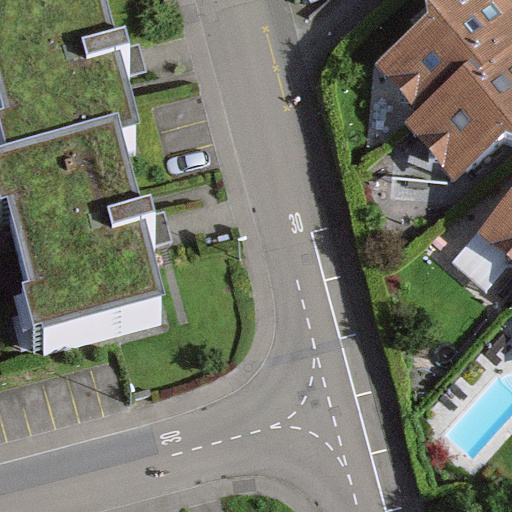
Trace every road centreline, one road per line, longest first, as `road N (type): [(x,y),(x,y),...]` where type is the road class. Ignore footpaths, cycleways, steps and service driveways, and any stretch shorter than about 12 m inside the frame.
road 1 (residential): [(0,497),(341,405)]
road 2 (residential): [(261,79),(341,405)]
road 3 (residential): [(261,79),(356,0)]
